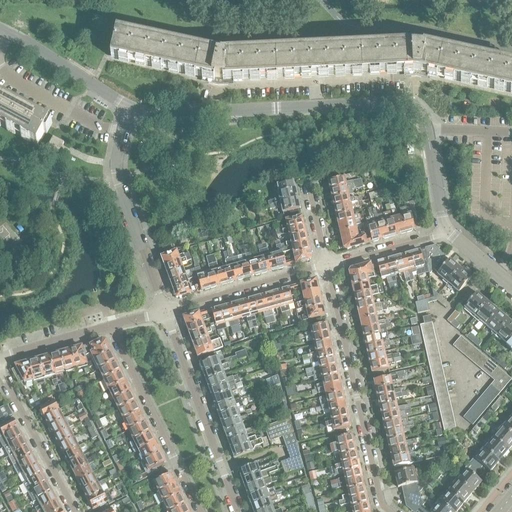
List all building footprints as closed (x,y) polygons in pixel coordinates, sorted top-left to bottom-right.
[(511,65),(427,47),(423,46),(423,49),(415,48),(415,45),(224,54),(218,54),(117,32),(112,57),(210,78),(209,84),(218,86),(228,86),(228,80),(390,72),(412,71),(411,77),(422,78),(423,72),(511,91),(511,65)] [(0,125),(38,146),(48,126),(0,99),(0,125)] [(64,143),(53,138),(48,148),(58,154),(64,143)] [(361,179),(345,183),(344,179),(329,182),(329,183),(328,184),(329,188),(330,188),(331,191),(361,184),(361,179)] [(353,195),(352,191),(362,188),(361,184),(331,191),(331,194),(331,195),(332,200),(349,196),(353,195)] [(295,191),(295,189),(279,193),(280,199),(274,200),(274,201),(270,202),(271,206),(297,199),(297,196),(298,196),(297,190),(295,191)] [(385,190),(376,192),(377,198),(386,195),(385,190)] [(350,200),(349,196),(332,200),(333,205),(334,206),(335,208),(361,202),(362,202),(361,197),(350,200)] [(297,199),(271,206),(269,206),(270,210),(276,209),(282,208),(283,214),(299,210),(299,209),(301,208),(299,203),(298,203),(297,199)] [(352,208),(362,206),(361,202),(335,208),(335,211),(335,212),(336,217),(353,213),(352,208)] [(418,220),(414,204),(413,202),(405,204),(406,208),(399,209),(401,216),(407,233),(412,232),(412,231),(415,230),(413,222),(418,220)] [(407,233),(401,216),(397,217),(393,204),(389,205),(398,235),(400,234),(402,235),(407,233)] [(398,235),(389,205),(385,206),(387,214),(383,215),(390,238),(395,237),(395,235),(398,235)] [(381,240),(372,208),(368,210),(369,214),(370,218),(365,219),(367,225),(367,226),(368,227),(367,227),(369,231),(370,237),(372,242),(373,242),(374,242),(378,242),(378,240),(381,240)] [(390,238),(383,215),(379,216),(376,209),(373,210),(372,208),(381,240),(383,239),(385,239),(390,238)] [(363,215),(362,215),(358,216),(357,212),(353,213),(336,217),(337,222),(338,223),(339,225),(364,219),(363,215)] [(302,218),(302,217),(286,221),(287,226),(281,227),(281,228),(275,229),(276,233),(304,226),(303,224),(304,223),(303,219),(302,218)] [(365,224),(364,219),(339,225),(339,228),(338,229),(340,234),(357,230),(356,226),(365,224)] [(305,229),(304,226),(276,233),(277,236),(283,235),(283,236),(288,234),(289,239),(307,235),(306,230),(305,229)] [(357,230),(340,234),(341,239),(342,240),(342,242),(364,237),(364,236),(363,233),(358,234),(357,230)] [(252,276),(245,250),(240,234),(237,235),(242,256),(238,257),(239,262),(244,280),(249,278),(250,277),(252,276)] [(308,240),(307,235),(289,239),(290,243),(285,244),(286,248),(308,244),(307,241),(308,240)] [(364,237),(342,242),(344,249),(347,250),(366,245),(366,244),(372,242),(370,237),(366,238),(365,236),(364,236),(364,237)] [(175,250),(172,240),(158,248),(160,255),(175,250)] [(285,263),(282,249),(280,242),(278,242),(275,242),(276,247),(272,248),(273,253),(278,270),(283,268),(284,267),(286,267),(285,263)] [(278,270),(273,253),(269,254),(266,244),(262,245),(269,271),(272,271),(273,271),(278,270)] [(308,246),(308,244),(286,248),(287,253),(292,252),(293,256),(310,252),(310,250),(310,247),(308,246)] [(269,271),(262,245),(258,247),(260,256),(256,258),(261,275),(266,273),(267,272),(269,271)] [(461,269),(450,260),(446,264),(442,261),(445,256),(434,246),(425,249),(425,251),(429,273),(429,274),(430,274),(434,270),(438,274),(437,275),(447,284),(461,269)] [(261,275),(256,258),(252,259),(250,254),(249,249),(245,250),(252,276),(255,275),(256,276),(261,275)] [(244,280),(239,262),(235,264),(231,251),(227,252),(235,281),(238,280),(239,281),(244,280)] [(429,273),(425,251),(420,252),(420,251),(417,252),(416,251),(411,253),(416,273),(421,271),(422,275),(429,273)] [(165,266),(190,257),(189,253),(178,256),(177,252),(161,257),(162,258),(161,260),(162,263),(164,263),(165,266)] [(235,281),(227,252),(223,253),(226,266),(222,267),(227,284),(232,283),(233,282),(235,281)] [(311,258),(310,252),(293,256),(294,260),(285,263),(286,267),(289,266),(290,266),(310,261),(311,258)] [(416,273),(411,253),(406,254),(405,255),(403,256),(410,282),(414,281),(412,274),(416,273)] [(214,255),(211,256),(219,286),(221,285),(222,286),(227,284),(222,267),(218,268),(214,255)] [(210,271),(205,272),(210,289),(215,288),(216,287),(219,286),(211,256),(206,257),(206,259),(210,271)] [(410,282),(403,256),(400,257),(399,256),(394,258),(399,275),(403,274),(405,280),(405,279),(406,283),(410,282)] [(191,261),(190,257),(165,266),(166,268),(165,270),(167,275),(183,268),(182,265),(187,263),(187,262),(191,261)] [(394,257),(385,259),(386,261),(393,289),(398,288),(395,276),(399,275),(394,257)] [(210,289),(205,272),(201,273),(200,268),(199,268),(195,259),(193,259),(195,265),(194,267),(195,269),(195,270),(195,271),(196,273),(197,278),(200,287),(201,291),(204,290),(205,291),(210,289)] [(393,289),(386,261),(383,262),(382,261),(379,262),(378,263),(377,264),(378,268),(381,280),(386,278),(388,285),(388,284),(391,294),(394,293),(393,289)] [(378,268),(376,263),(370,265),(370,264),(351,269),(349,272),(351,279),(374,273),(373,270),(378,268)] [(171,282),(196,273),(195,271),(190,272),(190,271),(185,272),(183,268),(167,275),(168,279),(170,280),(171,282)] [(471,278),(461,269),(447,284),(458,293),(471,278)] [(377,272),(374,273),(351,279),(351,282),(350,283),(352,288),(369,284),(368,279),(378,277),(377,272)] [(192,279),(197,278),(196,273),(171,282),(172,285),(171,286),(172,290),(173,290),(174,291),(189,285),(188,281),(192,280),(192,279)] [(314,280),(288,288),(291,297),(296,295),(295,291),(301,289),(302,294),(319,289),(318,284),(317,283),(317,282),(314,280)] [(382,290),(381,285),(377,287),(376,286),(370,287),(369,284),(352,288),(353,293),(354,294),(355,296),(381,290),(382,290)] [(199,291),(201,291),(200,287),(191,290),(189,285),(174,291),(176,297),(179,298),(198,293),(199,291)] [(293,305),(291,297),(289,289),(288,289),(287,288),(283,289),(283,290),(280,291),(287,318),(292,316),(289,306),(293,305)] [(320,297),(321,295),(319,289),(302,294),(303,299),(294,301),(295,305),(321,299),(320,297)] [(382,294),(381,290),(355,296),(355,299),(355,300),(356,305),(373,301),(372,297),(379,295),(378,295),(382,294)] [(287,318),(280,291),(277,292),(276,291),(271,293),(276,310),(280,309),(283,321),(288,319),(287,318)] [(276,310),(271,293),(266,294),(266,295),(263,296),(271,324),(275,323),(272,311),(276,310)] [(473,319),(488,302),(477,293),(464,308),(470,314),(469,316),(473,319)] [(271,324),(263,296),(260,297),(259,296),(254,298),(259,315),(263,313),(266,325),(271,324)] [(259,315),(254,298),(249,299),(249,300),(246,301),(254,329),(258,328),(255,316),(259,315)] [(427,304),(437,301),(433,298),(430,299),(424,300),(418,302),(415,303),(417,314),(429,311),(427,304)] [(321,302),(321,299),(295,305),(296,308),(300,307),(300,308),(305,307),(306,311),(324,308),(322,303),(321,302)] [(254,329),(246,301),(243,302),(242,301),(237,302),(241,320),(246,318),(249,330),(254,329)] [(374,305),(373,301),(356,305),(357,310),(358,311),(359,313),(385,307),(384,303),(381,304),(381,303),(374,305)] [(241,320),(237,302),(228,305),(229,306),(236,334),(237,334),(238,338),(239,337),(238,333),(241,333),(237,321),(241,320)] [(488,302),(473,319),(478,323),(479,321),(485,327),(498,311),(488,302)] [(232,335),(236,334),(229,306),(226,306),(225,306),(220,307),(225,324),(229,323),(232,335)] [(225,324),(220,307),(215,309),(214,310),(210,311),(212,319),(215,327),(216,327),(218,335),(221,338),(224,337),(220,326),(225,324)] [(359,313),(360,322),(377,318),(376,314),(388,311),(387,307),(385,307),(359,313)] [(309,320),(325,317),(324,314),(325,313),(324,308),(306,311),(307,316),(298,318),(299,322),(300,325),(309,323),(309,320)] [(210,311),(210,310),(185,317),(183,320),(186,328),(203,322),(212,319),(210,311)] [(498,311),(485,327),(492,332),(491,334),(495,337),(509,320),(498,311)] [(378,322),(377,318),(360,322),(361,327),(362,328),(363,330),(389,324),(388,320),(385,321),(384,320),(378,322)] [(460,325),(454,320),(450,324),(456,330),(460,325)] [(511,322),(509,320),(495,337),(499,341),(500,339),(506,345),(505,346),(510,351),(511,348),(511,322)] [(190,336),(215,327),(214,324),(210,325),(209,324),(204,326),(203,322),(186,328),(188,333),(189,334),(190,336)] [(432,322),(424,324),(424,325),(420,326),(421,332),(433,329),(432,322)] [(387,334),(386,329),(390,328),(389,324),(363,330),(363,333),(362,334),(364,339),(387,334)] [(327,325),(310,328),(312,333),(299,336),(300,340),(307,338),(329,333),(328,331),(329,330),(328,326),(327,325)] [(208,339),(207,335),(211,333),(216,331),(215,327),(190,336),(191,339),(191,340),(192,345),(208,339)] [(435,335),(433,329),(421,332),(423,338),(435,335)] [(329,336),(329,333),(307,338),(308,343),(313,342),(314,346),(331,342),(330,337),(329,336)] [(472,343),(476,338),(470,333),(466,338),(472,343)] [(389,342),(387,334),(364,339),(365,344),(366,345),(367,348),(389,342)] [(420,335),(411,338),(413,346),(422,344),(421,342),(420,335)] [(436,341),(435,335),(423,338),(424,344),(436,341)] [(466,349),(470,345),(461,337),(457,341),(466,349)] [(482,343),(476,338),(472,343),(478,348),(482,343)] [(223,349),(220,340),(210,344),(208,339),(192,345),(194,350),(195,350),(198,358),(223,349)] [(94,343),(82,346),(85,357),(91,354),(94,360),(111,352),(109,347),(106,341),(104,340),(94,343)] [(394,341),(389,342),(367,348),(367,350),(366,351),(368,356),(385,352),(384,348),(395,345),(394,341)] [(437,347),(436,341),(424,344),(425,350),(437,347)] [(466,349),(457,341),(453,346),(462,354),(466,349)] [(333,347),(331,342),(314,346),(315,350),(302,353),(303,357),(332,351),(332,348),(333,347)] [(466,349),(462,354),(466,358),(474,349),(470,345),(466,349)] [(76,348),(70,350),(77,371),(88,368),(87,364),(85,357),(82,346),(76,348)] [(437,347),(425,350),(427,355),(439,353),(437,347)] [(474,349),(466,358),(471,361),(479,352),(474,349)] [(70,350),(59,353),(66,374),(77,371),(70,350)] [(204,373),(233,363),(248,357),(245,350),(235,354),(236,357),(220,363),(219,358),(218,358),(216,354),(200,360),(201,364),(201,366),(200,366),(202,371),(203,370),(204,373)] [(311,365),(313,364),(335,359),(333,351),(303,357),(304,361),(310,360),(311,365)] [(113,357),(111,352),(94,360),(99,371),(116,363),(115,362),(116,361),(114,357),(113,357)] [(397,358),(396,354),(386,357),(385,352),(368,356),(369,361),(370,362),(371,365),(397,358)] [(475,365),(483,356),(479,352),(471,361),(475,365)] [(59,353),(49,356),(55,377),(66,374),(59,353)] [(439,353),(427,355),(428,361),(440,359),(439,353)] [(55,377),(49,356),(38,359),(45,380),(55,377)] [(479,369),(487,359),(483,356),(475,365),(479,369)] [(498,365),(502,361),(496,356),(492,360),(498,365)] [(400,358),(397,358),(371,365),(371,367),(370,369),(371,372),(372,373),(373,374),(374,373),(383,371),(388,370),(387,365),(401,362),(400,358)] [(38,359),(28,362),(34,383),(45,380),(38,359)] [(337,367),(335,359),(313,364),(314,368),(307,370),(307,374),(337,367)] [(440,359),(428,361),(429,367),(441,364),(440,359)] [(483,372),(491,363),(487,359),(479,369),(483,372)] [(502,361),(498,365),(504,370),(508,366),(502,361)] [(34,383),(28,362),(19,364),(18,366),(17,366),(16,368),(25,385),(34,383)] [(118,367),(116,363),(99,371),(104,380),(120,372),(121,371),(119,368),(118,367)] [(234,367),(233,363),(204,373),(205,376),(204,377),(206,382),(225,375),(223,371),(234,367)] [(488,376),(496,367),(491,363),(483,372),(488,376)] [(443,370),(441,364),(429,367),(431,373),(443,370)] [(322,380),(339,376),(337,367),(307,374),(308,379),(312,378),(313,382),(322,380)] [(502,372),(496,367),(488,376),(494,381),(502,372)] [(443,370),(431,373),(432,379),(444,376),(443,370)] [(376,390),(393,386),(392,382),(406,379),(404,371),(390,374),(391,377),(374,381),(376,390)] [(123,377),(120,372),(104,380),(109,391),(125,383),(125,382),(126,381),(124,378),(123,377)] [(511,380),(502,372),(494,381),(491,385),(500,393),(511,380)] [(210,390),(239,380),(238,376),(233,378),(233,377),(226,379),(225,375),(206,382),(208,388),(209,388),(210,390)] [(340,381),(339,376),(322,380),(323,385),(310,387),(311,391),(340,385),(340,382),(340,381)] [(445,382),(444,376),(432,379),(433,385),(445,382)] [(237,390),(236,386),(241,384),(239,380),(210,390),(211,393),(210,394),(212,400),(237,390)] [(445,382),(433,385),(435,391),(447,388),(445,382)] [(128,387),(125,383),(109,391),(114,401),(130,393),(130,392),(131,391),(129,388),(128,387)] [(341,388),(340,385),(311,391),(312,396),(325,393),(325,397),(343,393),(342,388),(341,388)] [(491,385),(487,390),(496,398),(500,393),(491,385)] [(290,388),(286,389),(288,397),(298,395),(296,386),(290,388)] [(378,399),(407,392),(405,392),(404,388),(394,391),(393,386),(375,391),(377,396),(378,396),(378,399)] [(433,395),(431,387),(425,388),(427,396),(433,395)] [(447,388),(435,391),(436,396),(448,394),(447,388)] [(86,397),(83,390),(78,393),(81,400),(86,397)] [(217,408),(240,399),(237,390),(212,400),(214,405),(216,405),(217,408)] [(487,390),(483,394),(492,402),(496,398),(487,390)] [(408,396),(407,392),(378,399),(379,401),(378,403),(379,408),(397,404),(396,399),(408,396)] [(133,397),(130,393),(114,401),(119,411),(135,403),(135,402),(135,401),(134,398),(133,397)] [(344,398),(343,393),(325,397),(327,402),(314,404),(315,409),(322,407),(344,402),(344,400),(344,398)] [(448,394),(436,396),(437,402),(449,400),(448,394)] [(483,394),(479,399),(488,407),(492,402),(483,394)] [(39,401),(39,399),(38,395),(31,397),(36,406),(40,405),(38,401),(39,401)] [(51,400),(51,399),(49,396),(39,401),(38,401),(40,405),(51,400)] [(500,397),(495,403),(500,407),(504,401),(500,397)] [(219,417),(244,408),(240,399),(217,408),(218,411),(216,411),(219,417)] [(488,407),(479,399),(475,404),(484,411),(488,407)] [(449,400),(437,402),(439,408),(451,405),(449,400)] [(44,418),(45,418),(59,410),(54,401),(39,409),(44,418)] [(322,407),(315,409),(316,413),(328,410),(329,410),(330,414),(347,410),(346,405),(345,405),(344,402),(322,407)] [(137,407),(135,403),(119,411),(124,421),(140,413),(140,412),(140,411),(139,408),(137,407)] [(500,407),(495,403),(491,408),(495,412),(500,407)] [(405,411),(404,407),(404,406),(398,407),(397,404),(379,408),(380,413),(382,414),(382,416),(405,411)] [(437,412),(435,404),(427,406),(429,414),(437,412)] [(475,404),(471,408),(481,416),(484,411),(475,404)] [(0,416),(10,411),(7,405),(0,409),(0,416)] [(451,405),(439,408),(440,414),(452,411),(451,405)] [(223,425),(252,414),(251,410),(246,412),(245,409),(244,410),(244,408),(219,417),(221,423),(222,422),(223,425)] [(481,416),(471,408),(467,413),(477,421),(481,416)] [(59,410),(45,418),(49,427),(64,419),(59,410)] [(348,416),(347,410),(330,414),(325,415),(326,420),(318,422),(319,426),(348,419),(348,417),(348,416)] [(13,417),(10,411),(0,416),(0,419),(2,423),(13,417)] [(407,419),(406,414),(405,411),(382,416),(384,424),(401,421),(407,419)] [(453,417),(452,411),(440,414),(441,420),(453,417)] [(84,421),(88,419),(85,413),(78,417),(81,423),(84,421)] [(142,418),(140,413),(124,421),(129,431),(145,423),(145,421),(144,418),(142,418)] [(477,421),(467,413),(463,418),(472,426),(477,421)] [(254,418),(252,414),(223,425),(224,428),(223,428),(225,434),(226,433),(244,427),(242,423),(249,421),(248,420),(254,418)] [(477,424),(482,428),(487,422),(487,423),(491,418),(486,414),(477,424)] [(453,417),(441,420),(443,426),(455,423),(453,417)] [(511,417),(502,427),(511,435),(511,417)] [(64,419),(49,427),(54,436),(69,428),(73,426),(72,422),(70,423),(67,418),(64,419)] [(0,437),(18,429),(19,428),(16,422),(15,423),(13,419),(0,425),(0,437)] [(88,419),(84,421),(88,430),(92,428),(88,419)] [(289,419),(265,428),(267,433),(269,440),(270,442),(283,438),(286,448),(296,445),(293,434),(289,419)] [(349,422),(349,421),(348,419),(319,426),(320,430),(333,427),(334,432),(350,428),(350,427),(351,426),(350,423),(349,422)] [(407,419),(401,421),(383,425),(384,430),(386,431),(386,433),(409,428),(414,427),(413,422),(408,423),(407,419)] [(147,428),(145,423),(129,431),(134,442),(150,434),(150,433),(150,431),(149,428),(147,428)] [(455,423),(443,426),(444,432),(456,429),(455,423)] [(482,428),(477,424),(472,430),(476,434),(482,428)] [(244,427),(226,433),(229,442),(247,435),(258,431),(256,427),(245,431),(244,427)] [(511,446),(511,435),(502,427),(493,438),(508,451),(511,446)] [(73,437),(69,428),(54,436),(59,445),(73,437)] [(93,430),(92,428),(88,430),(87,430),(92,439),(97,437),(93,430)] [(410,432),(409,428),(386,433),(387,436),(386,437),(387,442),(405,438),(404,434),(410,432)] [(8,445),(24,437),(20,431),(19,432),(18,429),(0,437),(0,442),(5,440),(8,445)] [(248,440),(247,435),(229,442),(232,451),(260,441),(266,438),(267,441),(269,440),(267,433),(265,434),(248,440)] [(135,453),(139,452),(155,444),(155,443),(155,441),(154,438),(152,438),(150,434),(134,442),(130,443),(135,453)] [(352,437),(352,436),(336,440),(337,444),(324,447),(325,452),(354,445),(354,442),(354,441),(353,438),(352,437)] [(24,437),(8,445),(13,455),(27,447),(25,444),(27,443),(24,437)] [(78,447),(73,437),(59,445),(64,454),(78,447)] [(262,445),(264,448),(269,446),(267,441),(266,438),(260,441),(232,451),(233,454),(232,454),(234,459),(235,458),(236,460),(252,454),(252,453),(255,447),(262,445)] [(419,439),(416,440),(412,441),(412,440),(405,442),(405,438),(387,442),(388,447),(390,448),(390,451),(413,445),(419,444),(419,439)] [(444,447),(443,438),(436,440),(438,448),(440,448),(444,447)] [(493,438),(484,449),(499,462),(508,451),(493,438)] [(110,439),(105,442),(109,449),(114,447),(110,439)] [(83,444),(78,447),(64,454),(69,464),(84,456),(81,451),(86,448),(83,444)] [(157,448),(155,444),(139,452),(144,462),(160,454),(160,453),(160,452),(159,448),(157,448)] [(296,445),(286,448),(290,460),(299,456),(296,445)] [(355,448),(354,445),(325,452),(326,456),(338,453),(339,457),(357,453),(356,448),(355,448)] [(413,454),(412,450),(414,449),(413,445),(390,451),(391,453),(390,454),(391,459),(408,455),(413,454)] [(454,451),(459,455),(464,449),(459,445),(454,451)] [(447,446),(444,447),(440,448),(442,455),(449,454),(447,446)] [(29,450),(27,447),(13,455),(18,464),(33,455),(30,449),(29,450)] [(490,473),(499,462),(484,449),(475,459),(474,458),(469,464),(478,471),(482,466),(490,473)] [(459,455),(454,451),(450,457),(454,461),(459,455)] [(161,453),(160,454),(144,462),(149,472),(156,468),(165,464),(164,462),(164,461),(161,453)] [(357,453),(339,457),(340,462),(334,463),(335,467),(359,462),(357,453)] [(37,462),(33,455),(18,464),(23,473),(37,465),(35,462),(37,462)] [(310,455),(304,457),(306,465),(313,463),(314,463),(312,455),(310,455)] [(408,455),(391,459),(394,468),(422,461),(421,456),(409,459),(408,455)] [(74,473),(93,462),(91,459),(86,461),(84,456),(69,464),(74,473)] [(290,460),(281,463),(285,475),(296,471),(303,469),(299,456),(290,460)] [(100,464),(98,460),(93,462),(74,473),(79,482),(93,474),(90,469),(100,464)] [(279,466),(279,464),(277,460),(269,463),(270,465),(271,469),(276,468),(279,466)] [(361,470),(359,462),(335,467),(336,472),(342,470),(343,474),(361,470)] [(313,463),(306,465),(308,471),(315,470),(313,463)] [(478,471),(469,464),(465,468),(466,470),(457,480),(472,493),(481,483),(474,476),(478,471)] [(38,468),(37,465),(23,473),(27,482),(43,474),(40,468),(38,468)] [(243,480),(271,469),(270,465),(258,469),(256,465),(239,471),(243,480)] [(159,473),(156,468),(149,472),(146,473),(148,478),(159,473)] [(278,471),(276,468),(271,469),(243,480),(244,483),(243,483),(244,488),(246,487),(246,488),(270,479),(269,475),(278,471)] [(414,469),(395,474),(394,474),(398,488),(401,487),(403,493),(418,489),(418,490),(418,489),(414,469)] [(171,476),(168,470),(154,477),(156,481),(153,483),(158,493),(176,485),(173,481),(174,480),(172,476),(171,476)] [(362,475),(361,470),(343,474),(344,479),(334,481),(330,482),(331,486),(362,479),(361,477),(362,475)] [(148,478),(146,473),(149,472),(147,472),(135,478),(138,483),(148,478)] [(432,478),(436,481),(440,477),(437,472),(432,478)] [(46,480),(43,474),(27,482),(32,491),(47,484),(45,481),(46,480)] [(98,484),(93,474),(79,482),(84,491),(98,484)] [(436,481),(432,478),(426,484),(430,488),(436,481)] [(270,479),(246,488),(246,489),(249,497),(267,490),(265,486),(272,484),(270,479)] [(363,482),(362,479),(331,486),(332,491),(346,487),(347,491),(365,488),(364,483),(363,482)] [(457,480),(448,491),(463,504),(472,493),(457,480)] [(88,500),(108,490),(106,485),(103,481),(98,484),(84,491),(88,500)] [(32,491),(34,495),(37,501),(53,492),(50,486),(48,487),(47,484),(32,491)] [(176,486),(176,485),(158,493),(163,504),(181,495),(178,491),(179,490),(177,486),(176,486)] [(304,496),(311,494),(308,486),(302,488),(304,496)] [(252,506),(277,497),(275,492),(273,488),(267,490),(249,497),(252,506)] [(366,493),(365,488),(347,491),(348,496),(337,498),(338,502),(339,502),(339,503),(366,496),(365,494),(366,493)] [(421,500),(418,489),(418,490),(418,489),(403,493),(406,507),(411,511),(450,511),(439,502),(430,511),(429,511),(422,506),(424,503),(421,500)] [(114,502),(108,490),(88,500),(88,501),(93,510),(108,502),(109,505),(114,502)] [(456,511),(463,504),(448,491),(439,502),(450,511),(456,511)] [(53,492),(37,501),(42,510),(56,502),(55,499),(56,498),(53,492)] [(311,494),(304,496),(307,505),(313,503),(311,494)] [(5,499),(8,504),(14,501),(11,495),(5,499)] [(181,496),(181,495),(163,504),(167,511),(171,511),(185,506),(183,501),(184,500),(182,497),(181,496)] [(367,499),(366,496),(339,503),(340,507),(350,505),(351,508),(369,505),(368,500),(367,499)] [(277,497),(252,506),(254,511),(261,511),(273,508),(272,504),(278,501),(277,497)] [(14,511),(19,509),(14,501),(8,504),(12,511),(14,511)] [(58,511),(62,510),(59,504),(58,505),(56,502),(42,510),(38,511),(58,511)]
